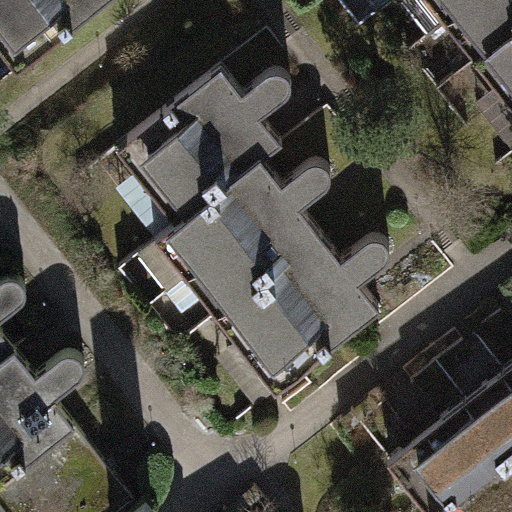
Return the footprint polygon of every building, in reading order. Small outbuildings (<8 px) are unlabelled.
[(0,0),(0,42),(18,66),(103,0),(0,0)] [(511,0),(432,0),(476,55),(511,27),(511,0)] [(511,101),(511,27),(476,55),(511,101)] [(243,86),(222,60),(117,142),(175,217),(177,219),(263,152),(264,153),(284,138),(262,110),(289,89),(293,78),(288,68),(279,63),(270,65),(243,86)] [(157,231),(217,309),(322,227),(302,202),(330,181),(332,170),(329,161),(321,156),(311,157),(284,178),(264,153),(263,152),(177,219),(175,217),(157,231)] [(277,386),(382,305),(361,278),(389,257),(391,246),(388,236),(379,232),(369,232),(342,253),(322,227),(217,309),(277,386)] [(0,356),(17,344),(0,322),(0,313),(23,296),(27,286),(23,276),(14,271),(4,272),(0,275),(0,356)] [(0,480),(46,446),(77,421),(55,392),(82,371),(85,360),(81,351),(72,347),(63,348),(36,369),(17,344),(0,356),(0,480)] [(511,376),(504,366),(466,395),(511,453),(511,376)] [(495,511),(511,511),(511,453),(466,395),(428,424),(495,511)] [(77,421),(46,446),(85,497),(75,506),(79,511),(114,511),(135,496),(77,421)] [(433,511),(495,511),(428,424),(389,454),(433,511)] [(46,446),(0,480),(0,499),(9,511),(79,511),(75,506),(85,497),(46,446)]
